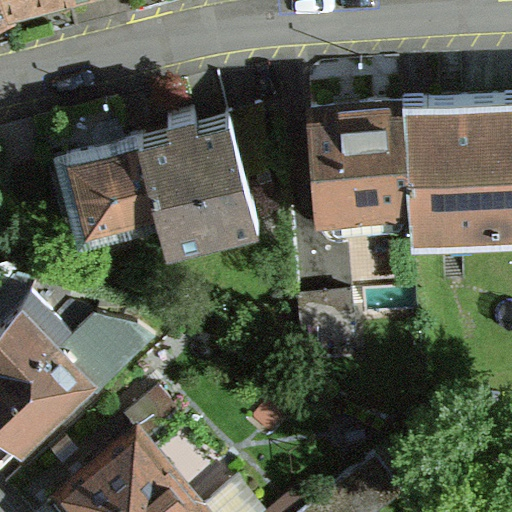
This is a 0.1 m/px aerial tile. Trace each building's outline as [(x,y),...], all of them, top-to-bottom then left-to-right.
[(0,0),(0,18),(68,0),(0,0)] [(413,209),(413,228),(511,224),(511,83),(408,87),(413,209)] [(408,87),(309,90),(316,214),(413,209),(408,87)] [(169,120),(140,127),(141,132),(159,206),(167,242),(259,220),(232,104),(198,112),(196,101),(166,108),(169,120)] [(159,206),(141,132),(68,149),(87,223),(159,206)] [(0,459),(152,329),(136,311),(95,298),(74,319),(30,281),(0,306),(0,459)] [(136,406),(45,482),(70,511),(251,511),(271,496),(239,459),(205,488),(136,406)] [(377,441),(283,511),(363,511),(406,480),(377,441)]
